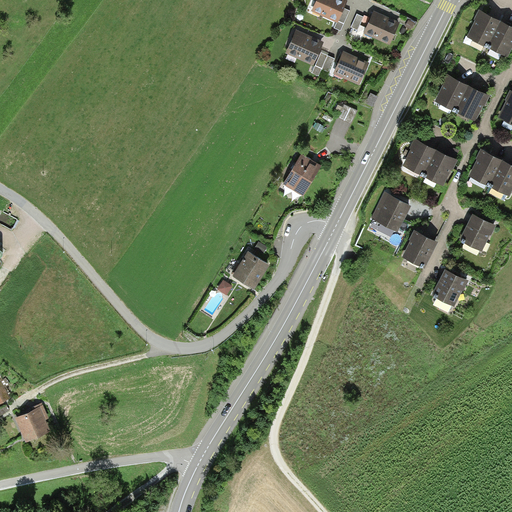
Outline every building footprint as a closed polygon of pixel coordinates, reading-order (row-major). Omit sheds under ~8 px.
[(342,0),(317,0),(312,12),(336,23),(345,1),(342,0)] [(500,18),(478,8),(466,34),(487,44),(500,18)] [(374,13),(365,34),(390,45),(399,24),(374,13)] [(511,45),(511,23),(500,18),(487,44),(508,54),(511,45)] [(297,34),(286,54),(313,66),(323,45),(297,34)] [(327,57),(320,55),(315,68),(321,70),(327,57)] [(344,55),(335,76),(359,86),(368,65),(344,55)] [(328,73),(334,60),(327,57),(321,70),(328,73)] [(467,82),(446,72),(434,99),(454,109),(467,82)] [(488,91),(467,82),(454,109),(475,118),(488,91)] [(511,88),(510,87),(497,115),(511,122),(511,88)] [(366,102),(373,106),(378,96),(371,93),(366,102)] [(342,105),(336,117),(348,123),(355,111),(342,105)] [(435,146),(414,136),(401,163),(421,174),(435,146)] [(455,157),(435,146),(421,174),(441,184),(455,157)] [(502,156),(481,146),(468,172),(488,182),(502,156)] [(511,190),(511,161),(502,156),(488,182),(485,190),(507,200),(511,190)] [(301,159),(284,186),(303,198),(320,171),(301,159)] [(397,228),(411,202),(387,189),(373,216),(397,228)] [(459,238),(481,248),(493,221),(472,211),(459,238)] [(423,265),(437,238),(415,228),(402,255),(423,265)] [(248,250),(233,276),(254,289),(270,263),(248,250)] [(468,278),(447,268),(431,297),(437,307),(453,312),(468,278)] [(223,282),(219,289),(228,295),(232,287),(223,282)] [(38,411),(15,420),(25,444),(47,434),(38,411)]
